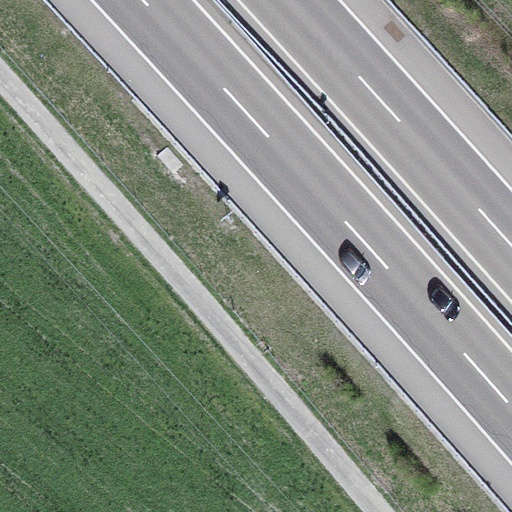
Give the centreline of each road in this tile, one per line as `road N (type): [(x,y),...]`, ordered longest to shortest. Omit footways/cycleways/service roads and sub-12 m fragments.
road 1 (track): [(378,511),(0,84)]
road 2 (motorway): [(140,0),(511,409)]
road 3 (motorway): [(511,243),(291,0)]
